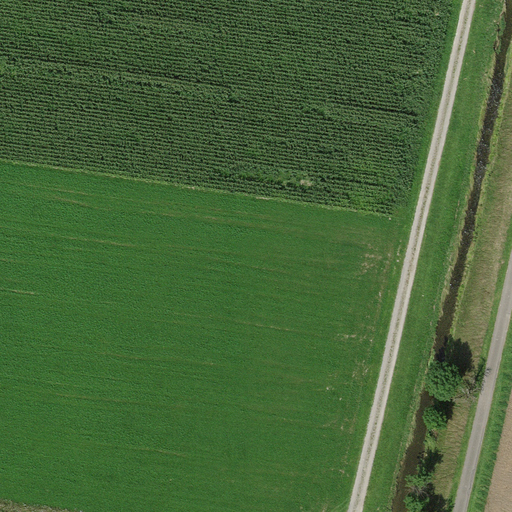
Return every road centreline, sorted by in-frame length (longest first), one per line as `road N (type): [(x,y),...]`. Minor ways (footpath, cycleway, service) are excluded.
road 1 (track): [(357,511),(472,0)]
road 2 (track): [(511,277),(461,511)]
